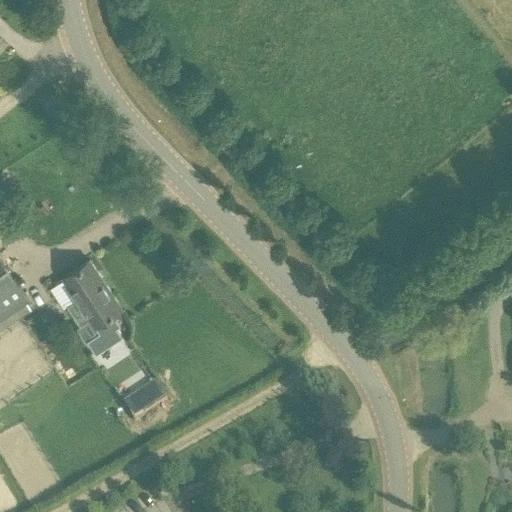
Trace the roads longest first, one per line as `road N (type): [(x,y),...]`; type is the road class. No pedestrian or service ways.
road 1 (secondary): [(400,511),(395,433),(369,376),(124,119),(81,47)]
road 2 (unknown): [(340,339),(70,511)]
road 3 (unknown): [(189,185),(59,256),(33,256),(0,221)]
